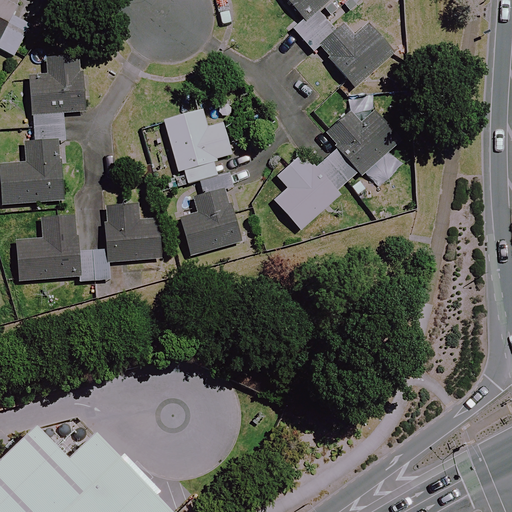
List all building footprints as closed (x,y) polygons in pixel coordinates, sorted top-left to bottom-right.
[(30,26),(11,17),(16,6),(4,0),(0,0),(0,51),(14,58),(30,26)] [(310,53),(316,47),(325,57),(323,59),(350,89),(390,53),(363,23),(350,35),(340,24),(332,30),(314,10),(324,0),(283,0),(301,19),(289,30),(310,53)] [(0,208),(62,205),(59,141),(61,141),(60,113),(82,112),(79,71),(77,71),(76,54),(42,57),(43,74),(24,75),(27,116),(29,115),(30,140),(21,140),(22,159),(0,159),(0,208)] [(317,135),(331,151),(310,170),(294,152),(278,166),(289,178),(266,200),(294,231),(333,194),(354,174),(357,178),(397,141),(368,110),(356,121),(345,109),(317,135)] [(187,259),(239,245),(223,190),(232,188),(228,173),(214,177),(210,163),(213,162),(212,160),(228,155),(219,123),(204,128),(199,110),(159,121),(174,173),(180,171),(184,185),(195,182),(198,194),(189,196),(194,212),(175,217),(187,259)] [(110,280),(108,265),(160,260),(156,219),(135,221),(134,203),(99,206),(103,249),(74,252),(71,217),(35,221),(37,239),(9,241),(13,281),(72,276),(73,284),(110,280)] [(0,511),(168,511),(95,435),(68,461),(35,429),(0,462),(0,511)]
